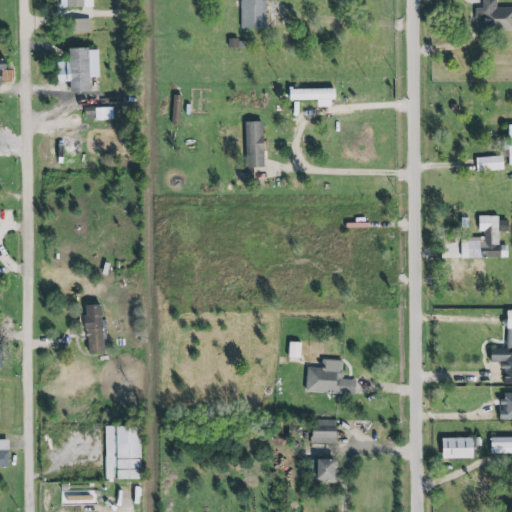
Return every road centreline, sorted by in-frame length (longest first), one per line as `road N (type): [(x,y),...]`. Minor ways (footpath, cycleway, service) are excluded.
road 1 (residential): [(27,511),(22,0)]
road 2 (residential): [(415,511),(411,0)]
